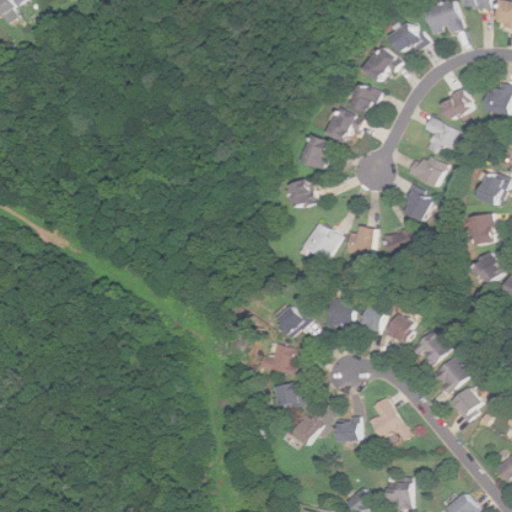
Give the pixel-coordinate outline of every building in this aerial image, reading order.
[(18,11),(37,0),(1,0),(0,1),(0,7),(10,23),(22,16),(18,11)] [(456,0),(432,8),(441,36),(469,27),(460,0),(456,0)] [(472,0),(472,8),(497,8),(497,0),(472,0)] [(511,0),(505,0),(502,24),(511,25),(511,0)] [(425,50),(434,43),(417,22),(399,36),(411,52),(421,44),(425,50)] [(406,59),(391,46),(372,69),(387,82),(406,59)] [(511,83),(498,82),(495,111),(511,113),(511,83)] [(388,91),(369,83),(360,105),(379,113),(388,91)] [(481,108),(471,90),(450,102),(460,120),(481,108)] [(369,118),(350,107),(336,133),(356,144),(369,118)] [(432,129),(441,134),(434,147),(451,157),(466,131),(439,116),(432,129)] [(329,168),(340,141),(321,133),(310,160),(329,168)] [(454,163),(428,151),(418,174),(443,186),(454,163)] [(506,205),(511,190),(511,176),(498,171),(487,197),(506,205)] [(299,184),(305,208),(325,203),(319,179),(299,184)] [(440,200),(422,190),(411,211),(429,221),(440,200)] [(501,214),(480,216),(483,245),(504,243),(501,214)] [(331,260),(348,238),(328,222),(311,244),(331,260)] [(356,253),(382,254),(383,227),(368,226),(367,233),(357,233),(356,253)] [(403,262),(427,251),(415,227),(392,239),(403,262)] [(480,267),(498,285),(511,271),(511,270),(495,253),(480,267)] [(361,300),(336,298),(334,327),(358,329),(361,300)] [(317,322),(302,304),(284,320),(299,337),(317,322)] [(394,310),(376,304),(368,328),(386,333),(394,310)] [(424,327),(407,314),(393,333),(410,346),(424,327)] [(437,368),(463,343),(444,324),(419,349),(437,368)] [(310,352),(284,343),(278,358),(270,355),(267,365),(302,377),(310,352)] [(440,374),(456,393),(477,374),(461,355),(440,374)] [(308,407),(308,384),(285,384),(285,407),(308,407)] [(474,421),(492,405),(476,387),(458,403),(474,421)] [(379,406),(385,416),(376,422),(387,440),(402,431),(409,442),(417,437),(392,397),(379,406)] [(326,427),(310,419),(302,438),(318,445),(326,427)] [(346,422),(346,441),(367,441),(367,422),(346,422)] [(511,461),(503,468),(511,479),(511,461)] [(395,484),(395,508),(418,508),(418,484),(395,484)] [(364,511),(377,511),(386,506),(373,488),(356,500),(364,511)] [(457,508),(460,511),(488,511),(474,494),(457,508)]
